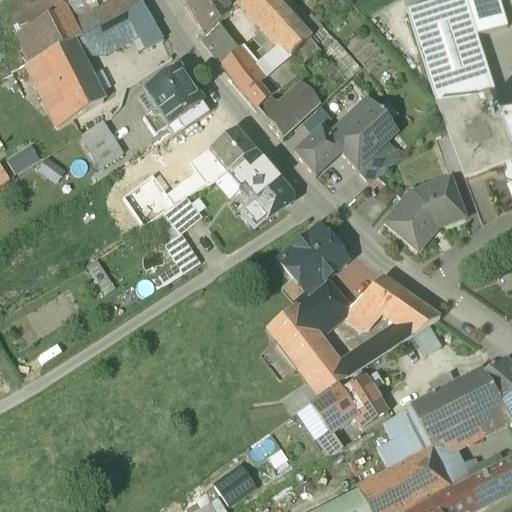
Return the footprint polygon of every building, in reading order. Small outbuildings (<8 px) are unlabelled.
[(51,0),(41,0),(11,14),(27,49),(19,51),(27,66),(59,50),(51,34),(65,27),(52,1),(51,0)] [(136,0),(114,0),(96,11),(105,26),(141,6),(136,0)] [(194,0),(183,7),(203,39),(204,40),(217,28),(230,15),(222,3),(226,0),(194,0)] [(274,4),(270,0),(244,0),(238,7),(262,33),(283,14),(274,4)] [(292,12),(281,0),(278,0),(274,4),(283,14),(286,17),(292,12)] [(465,0),(452,0),(406,15),(436,108),(494,101),(495,103),(497,102),(477,39),(465,0)] [(506,30),(496,0),(465,0),(477,39),(506,30)] [(105,26),(90,34),(100,54),(115,47),(116,49),(155,29),(141,6),(105,26)] [(65,27),(51,34),(59,50),(71,44),(90,34),(105,26),(96,11),(65,27)] [(286,17),(283,14),(262,33),(279,51),(288,61),(289,61),(289,60),(309,42),(308,42),(297,29),(286,17)] [(320,31),(309,19),(297,29),(308,42),(320,31)] [(217,28),(204,40),(203,39),(199,42),(220,70),(237,54),(217,28)] [(90,34),(71,44),(78,58),(100,54),(90,34)] [(309,42),(289,60),(289,61),(297,70),(318,52),(309,42)] [(27,66),(24,68),(47,111),(80,95),(76,89),(81,87),(75,76),(84,70),(78,58),(71,44),(59,50),(27,66)] [(358,73),(333,45),(321,56),(347,84),(358,73)] [(27,66),(19,51),(10,55),(17,70),(24,68),(27,66)] [(254,73),(237,54),(220,70),(234,88),(254,112),(267,101),(256,89),(266,80),(288,61),(279,51),(254,73)] [(101,73),(89,79),(84,70),(75,76),(81,87),(76,89),(80,95),(47,111),(57,130),(102,104),(97,95),(109,89),(101,73)] [(177,71),(142,94),(154,112),(142,121),(154,137),(178,121),(201,105),(177,71)] [(277,92),(266,80),(256,89),(267,101),(277,92)] [(276,112),(264,122),(281,142),(325,103),(308,85),(300,92),(299,91),(276,112)] [(267,101),(254,112),(264,122),(276,112),(267,101)] [(511,114),(499,116),(495,103),(494,101),(436,108),(448,141),(460,174),(463,181),(503,167),(511,163),(511,114)] [(201,105),(178,121),(184,130),(208,115),(201,105)] [(369,107),(330,143),(340,155),(341,155),(340,155),(355,173),(395,136),(369,107)] [(122,156),(101,124),(80,137),(98,171),(122,156)] [(320,131),(293,156),(314,179),(315,178),(326,168),(340,155),(330,143),(320,131)] [(233,133),(207,152),(220,168),(215,172),(208,171),(198,179),(206,190),(225,176),(252,156),(233,133)] [(395,136),(355,173),(368,187),(408,150),(395,136)] [(448,141),(435,146),(446,178),(460,174),(448,141)] [(21,176),(44,159),(35,147),(12,163),(21,176)] [(252,156),(225,176),(239,192),(241,189),(254,204),(276,183),(252,156)] [(51,162),(43,172),(59,184),(67,173),(51,162)] [(511,163),(503,167),(504,169),(506,172),(503,177),(505,182),(510,184),(511,189),(511,163)] [(331,174),(326,168),(315,178),(321,184),(331,174)] [(142,230),(173,209),(167,200),(151,177),(120,198),(142,230)] [(198,179),(188,186),(188,185),(167,200),(173,209),(184,201),(206,190),(198,179)] [(276,183),(254,204),(248,209),(246,207),(239,214),(252,231),(290,206),(291,192),(280,180),(276,183)] [(451,185),(410,200),(407,198),(383,226),(416,254),(436,231),(464,221),(451,185)] [(200,221),(184,201),(173,209),(189,230),(200,221)] [(189,230),(173,209),(161,217),(178,239),(189,230)] [(317,231),(278,264),(305,297),(323,282),(345,264),(317,231)] [(419,307),(382,281),(381,281),(348,311),(341,318),(358,330),(362,324),(369,331),(381,319),(399,332),(419,307)] [(348,311),(323,282),(305,297),(293,307),(317,338),(341,318),(348,311)] [(340,367),(326,349),(317,338),(293,307),(266,330),(298,372),(309,387),(340,367)] [(399,332),(381,343),(373,345),(340,367),(309,387),(306,389),(282,405),(291,418),(331,391),(439,321),(419,307),(399,332)] [(511,373),(503,366),(484,378),(481,373),(480,373),(468,379),(473,389),(471,393),(487,424),(505,414),(511,426),(511,373)] [(448,373),(427,384),(433,397),(454,386),(448,373)] [(387,415),(363,378),(339,394),(357,422),(363,430),(387,415)] [(433,397),(410,409),(380,427),(391,448),(376,456),(386,476),(433,452),(428,441),(450,430),(455,440),(487,424),(471,393),(473,389),(468,379),(454,386),(433,397)] [(336,390),(308,409),(325,436),(329,441),(333,438),(353,425),(357,422),(339,394),(336,390)] [(386,476),(385,476),(354,492),(356,496),(363,511),(410,511),(430,503),(469,482),(462,467),(455,440),(450,430),(428,441),(433,452),(386,476)] [(328,461),(342,452),(333,438),(329,441),(325,436),(316,442),(328,461)] [(469,482),(430,503),(435,511),(470,511),(511,488),(511,460),(496,469),(479,477),(469,482)] [(491,460),(475,468),(479,477),(496,469),(491,460)] [(472,462),(462,467),(469,482),(479,477),(475,468),(472,462)] [(213,487),(228,510),(253,493),(238,470),(213,487)] [(363,511),(356,496),(323,511),(363,511)] [(435,511),(430,503),(410,511),(435,511)]
